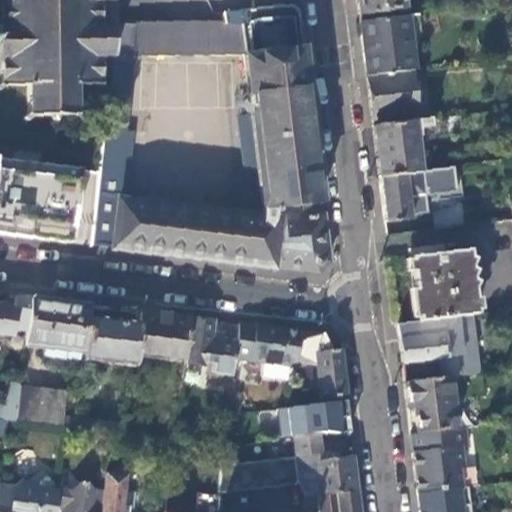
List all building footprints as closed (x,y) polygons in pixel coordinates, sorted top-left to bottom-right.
[(0,0),(0,87),(1,87),(1,113),(25,113),(20,117),(24,121),(29,116),(68,116),(74,121),(77,117),(73,113),(72,85),(95,85),(100,89),(103,85),(99,81),(99,56),(112,56),(112,23),(99,23),(98,0),(0,0)] [(250,0),(251,8),(283,4),(285,4),(285,0),(284,0),(250,0)] [(400,4),(399,0),(355,0),(356,9),(400,4)] [(221,22),(133,24),(130,55),(131,54),(240,54),(240,51),(258,50),(255,24),(281,22),(284,46),(300,44),(297,13),(293,9),(290,7),(288,6),(283,4),(251,8),(220,12),(221,22)] [(410,68),(404,11),(357,17),(360,37),(364,73),(410,68)] [(305,80),(300,44),(284,46),(281,22),(255,24),(258,50),(240,51),(240,54),(248,115),(259,203),(276,200),(278,216),(304,213),(303,197),(319,195),(317,175),(305,80)] [(112,60),(127,60),(130,55),(133,24),(112,23),(112,56),(112,60)] [(127,60),(112,60),(104,122),(104,126),(123,129),(131,54),(130,55),(127,60)] [(414,110),(410,68),(364,73),(366,89),(369,115),(414,110)] [(241,167),(231,175),(234,202),(246,206),(247,216),(273,219),(274,211),(260,209),(259,203),(248,115),(235,117),(241,167)] [(428,125),(427,116),(370,122),(372,141),(376,173),(417,168),(411,126),(428,125)] [(104,126),(95,197),(117,199),(120,200),(121,192),(125,193),(132,130),(123,129),(104,126)] [(78,176),(0,168),(0,230),(72,238),(78,176)] [(417,168),(376,173),(378,190),(382,219),(407,217),(404,198),(423,196),(420,168),(417,168)] [(117,199),(111,247),(213,260),(316,272),(327,261),(319,195),(303,197),(304,213),(278,216),(276,200),(259,203),(260,209),(274,211),(273,219),(247,216),(120,200),(117,199)] [(95,197),(90,244),(111,247),(117,199),(95,197)] [(387,233),(388,252),(411,250),(409,232),(387,233)] [(470,314),(476,313),(467,249),(409,255),(416,319),(470,314)] [(12,308),(0,306),(0,338),(6,340),(5,343),(23,345),(23,344),(28,297),(14,295),(12,308)] [(28,297),(23,344),(82,352),(86,317),(88,304),(58,301),(28,297)] [(161,313),(137,310),(135,323),(132,352),(182,357),(187,316),(161,313)] [(416,319),(395,321),(397,343),(399,359),(437,355),(440,376),(449,375),(476,372),(470,314),(416,319)] [(199,318),(187,316),(182,357),(182,363),(205,366),(204,370),(231,373),(233,359),(235,339),(211,337),(212,319),(199,318)] [(86,317),(82,352),(80,372),(89,373),(90,362),(130,366),(132,352),(135,323),(86,317)] [(237,322),(235,339),(233,359),(293,366),(297,330),(285,328),(250,324),(237,322)] [(342,380),(338,349),(311,352),(318,398),(344,395),(342,380)] [(455,427),(449,375),(440,376),(402,379),(405,401),(407,415),(413,415),(415,431),(455,427)] [(3,403),(0,402),(0,419),(4,420),(14,421),(18,387),(18,384),(6,382),(3,403)] [(65,393),(18,387),(14,421),(61,427),(65,393)] [(283,390),(285,408),(307,405),(304,388),(283,390)] [(124,424),(75,418),(74,429),(107,433),(122,435),(124,424)] [(412,464),(416,493),(437,490),(461,488),(458,467),(462,466),(460,446),(467,445),(464,426),(455,427),(415,431),(408,432),(412,464)] [(291,436),(293,456),(297,483),(302,496),(315,495),(355,491),(352,465),(351,456),(320,460),(316,432),(291,436)] [(136,437),(122,435),(121,448),(135,449),(135,447),(136,437)] [(136,437),(135,447),(157,450),(158,440),(136,437)] [(193,444),(172,441),(171,456),(191,459),(193,444)] [(293,456),(219,464),(216,492),(297,483),(293,456)] [(119,511),(124,476),(103,473),(100,492),(98,511),(119,511)] [(0,511),(53,511),(54,507),(56,489),(36,487),(37,481),(22,480),(13,487),(0,485),(0,511)] [(98,511),(100,492),(90,490),(88,486),(88,485),(87,485),(86,484),(85,484),(78,483),(77,484),(76,484),(75,485),(74,485),(73,486),(72,487),(71,488),(70,492),(65,492),(66,489),(56,488),(56,489),(54,507),(63,508),(62,511),(98,511)] [(437,490),(416,493),(418,508),(439,506),(437,490)] [(358,511),(357,502),(355,491),(315,495),(316,511),(358,511)]
